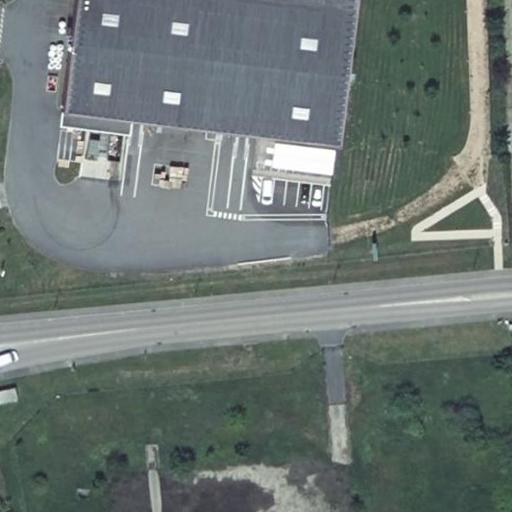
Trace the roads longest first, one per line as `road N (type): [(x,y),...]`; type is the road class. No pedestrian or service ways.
road 1 (residential): [(23,343),(511,293)]
road 2 (unknown): [(0,24),(29,25),(17,131),(19,215),(40,241),(70,254),(115,254)]
road 3 (unknown): [(115,254),(217,245),(221,144)]
